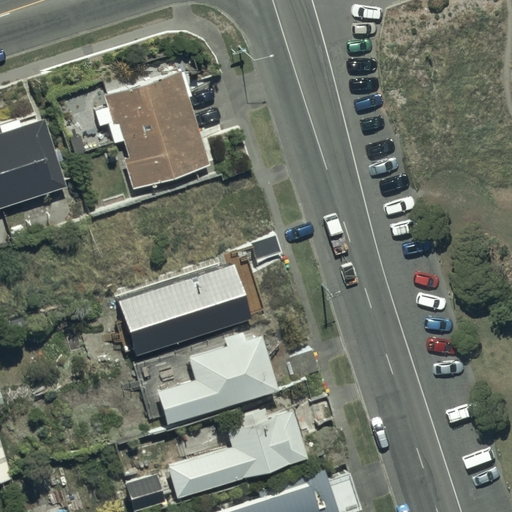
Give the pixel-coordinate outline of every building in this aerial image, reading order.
[(199,157),(170,64),(95,88),(98,100),(85,104),(90,120),(100,117),(106,136),(115,134),(120,150),(113,152),(123,181),(199,157)] [(0,199),(57,182),(49,157),(54,155),(50,141),(47,142),(37,110),(12,118),(11,113),(0,115),(0,199)] [(102,282),(121,339),(240,299),(221,242),(102,282)] [(263,378),(247,325),(231,329),(229,321),(210,327),(213,336),(174,347),(181,369),(142,380),(152,412),(263,378)] [(217,435),(154,455),(164,488),(293,448),(277,398),(254,406),(251,397),(222,406),(225,416),(213,420),(217,435)] [(316,476),(311,461),(185,507),(187,511),(341,511),(355,507),(341,469),(338,471),(337,467),(321,473),(321,475),(316,476)] [(151,491),(144,465),(112,473),(119,500),(151,491)]
